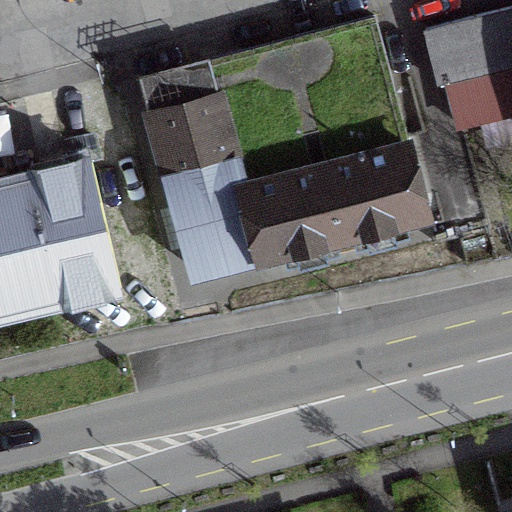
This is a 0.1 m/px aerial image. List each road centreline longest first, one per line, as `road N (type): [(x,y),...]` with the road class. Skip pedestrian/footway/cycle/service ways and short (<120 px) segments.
road 1 (primary): [(0,487),(511,354)]
road 2 (residential): [(0,53),(208,0)]
